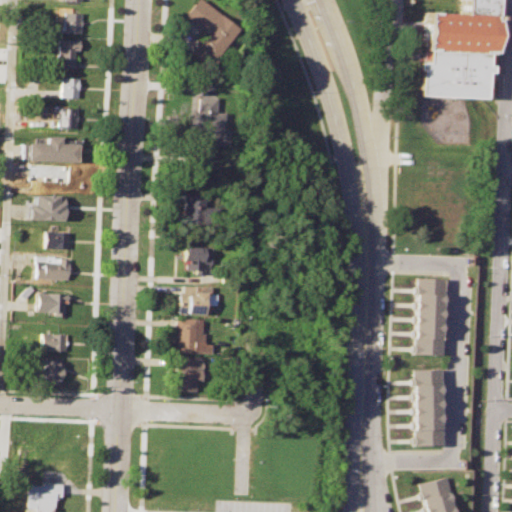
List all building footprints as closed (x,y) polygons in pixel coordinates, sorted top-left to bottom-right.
[(178,14),(188,0),(198,0),(237,29),(208,67),(187,51),(201,32),(178,14)] [(418,94),(422,11),(461,13),(461,0),(491,0),(490,55),(486,55),(485,66),(489,66),(489,70),(484,70),(483,97),(459,96),(418,94)] [(57,13),(74,13),(73,33),(57,33),(57,13)] [(52,39),(73,40),(73,51),(68,50),(67,67),(56,67),(56,62),(51,62),(52,39)] [(55,77),(72,78),(72,98),(54,97),(55,77)] [(191,96),(208,96),(208,112),(221,112),(221,145),(187,145),(188,116),(191,116),(191,96)] [(54,107),(71,107),(70,127),(53,127),(54,107)] [(20,142),(40,142),(40,135),(55,136),(54,143),(74,144),(74,162),(19,160),(20,142)] [(183,154),(202,155),(201,187),(182,187),(183,154)] [(23,182),(23,164),(65,165),(65,183),(23,182)] [(181,192),(202,193),(201,228),(180,227),(181,192)] [(21,217),(22,203),(27,203),(27,195),(58,196),(57,204),(62,205),(61,218),(21,217)] [(41,231),(66,232),(65,248),(40,246),(41,231)] [(179,246),(209,247),(208,263),(201,262),(201,274),(194,274),(194,269),(183,268),(183,260),(179,260),(179,246)] [(31,257),(64,259),(64,279),(30,277),(31,257)] [(409,280),(439,280),(438,357),(408,356),(409,280)] [(16,293),(25,284),(30,289),(21,298),(16,293)] [(180,286),(207,287),(207,294),(202,293),(201,313),(174,311),(176,291),(179,291),(180,286)] [(32,292),(64,293),(64,301),(60,301),(60,316),(50,316),(50,311),(31,310),(32,292)] [(175,317),(194,318),(192,353),(174,353),(175,317)] [(35,333),(61,334),(60,350),(35,349),(35,333)] [(174,359),(198,360),(197,381),(192,381),(192,390),(173,389),(174,359)] [(37,360),(54,361),(54,365),(59,365),(58,380),(54,380),(54,385),(44,385),(45,379),(37,379),(37,360)] [(407,369),(437,370),(436,446),(405,446),(407,369)] [(26,450),(27,432),(60,433),(60,451),(26,450)] [(26,475),(27,457),(60,458),(60,476),(26,475)] [(448,511),(439,475),(410,483),(417,511),(448,511)] [(21,507),(22,484),(38,485),(38,482),(58,483),(57,499),(51,499),(50,508),(45,508),(45,511),(29,511),(30,507),(21,507)]
